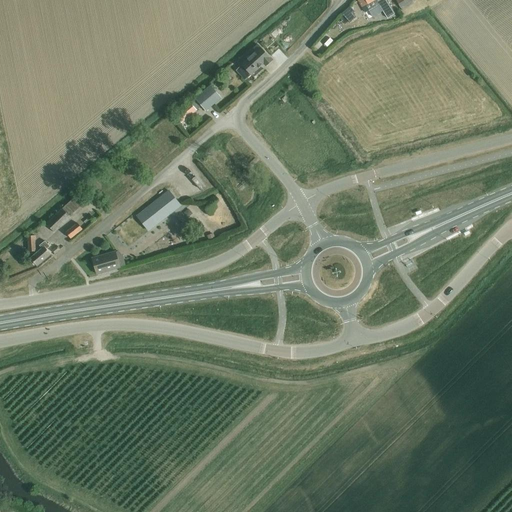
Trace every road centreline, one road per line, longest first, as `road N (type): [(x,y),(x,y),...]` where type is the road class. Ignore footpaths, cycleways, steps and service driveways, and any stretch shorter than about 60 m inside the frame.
road 1 (unclassified): [(0,340),(120,320),(279,351),(355,339)]
road 2 (unclassified): [(301,202),(206,266),(30,295)]
road 3 (unclassified): [(30,295),(35,277),(233,119)]
road 4 (unclassified): [(511,138),(345,182),(301,202)]
road 5 (primary): [(0,323),(195,293)]
road 6 (unclassified): [(355,339),(410,325),(511,228)]
road 7 (unclassified): [(233,119),(338,4)]
road 8 (primary): [(485,205),(359,250)]
road 9 (primary): [(368,269),(485,205)]
